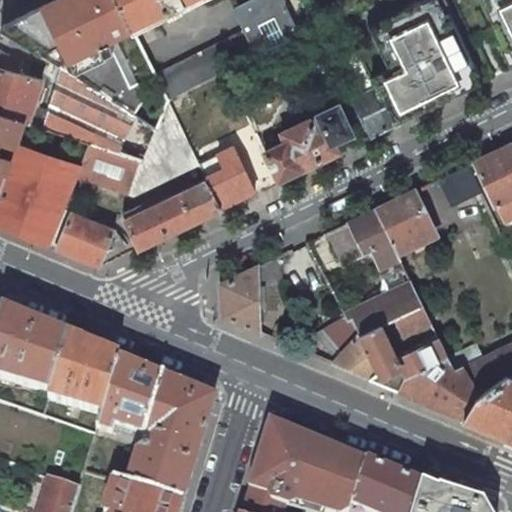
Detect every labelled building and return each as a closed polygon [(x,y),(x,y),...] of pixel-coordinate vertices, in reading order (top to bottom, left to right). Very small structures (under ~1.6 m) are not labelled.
[(130,86),(108,40),(132,28),(132,27),(118,0),(51,0),(2,25),(1,26),(60,65),(133,114),(144,98),(137,82),(130,86)] [(118,0),(132,27),(188,0),(118,0)] [(245,30),(257,56),(300,34),(283,0),(251,0),(234,9),(245,30)] [(423,0),(368,27),(388,69),(370,77),(375,87),(394,125),(454,96),(450,88),(478,75),(460,37),(448,12),(444,13),(437,0),(423,0)] [(511,0),(481,0),(492,23),(506,51),(508,50),(511,57),(511,0)] [(338,53),(343,50),(354,45),(339,15),(323,23),(338,53)] [(245,30),(155,74),(168,100),(257,56),(245,30)] [(343,50),(364,93),(375,87),(370,77),(368,73),(354,45),(343,50)] [(22,61),(0,50),(0,67),(18,73),(22,61)] [(60,65),(48,108),(45,117),(36,114),(31,113),(28,122),(89,142),(142,159),(156,129),(133,114),(60,65)] [(18,73),(0,67),(0,113),(23,121),(28,122),(31,113),(36,114),(42,80),(41,80),(18,73)] [(353,98),(372,135),(394,125),(375,87),(364,93),(353,98)] [(134,194),(198,163),(194,153),(168,100),(156,129),(142,159),(89,142),(76,175),(134,194)] [(265,152),(278,180),(338,152),(333,142),(352,133),(338,105),(318,115),(319,117),(310,121),(309,119),(281,133),(285,142),(265,152)] [(23,121),(0,113),(0,187),(5,173),(10,158),(0,154),(0,142),(14,147),(23,121)] [(0,224),(48,245),(70,189),(72,185),(76,175),(89,142),(28,122),(23,121),(14,147),(10,158),(5,173),(0,187),(0,224)] [(511,143),(474,162),(494,205),(495,205),(511,196),(511,143)] [(255,192),(233,146),(198,163),(207,182),(220,209),(255,192)] [(452,205),(480,191),(468,165),(440,178),(452,205)] [(120,200),(134,194),(76,175),(72,185),(120,200)] [(127,221),(139,248),(220,209),(207,182),(127,221)] [(82,194),(70,189),(48,245),(56,248),(71,211),(74,213),(82,194)] [(440,237),(416,189),(376,209),(399,256),(440,237)] [(511,216),(511,196),(495,205),(503,221),(511,216)] [(380,268),(400,258),(399,256),(376,209),(329,231),(344,263),(372,250),(375,257),(380,268)] [(71,211),(56,248),(100,266),(133,250),(114,229),(74,213),(71,211)] [(278,280),(276,257),(258,265),(258,284),(278,283),(278,280)] [(380,268),(390,291),(411,282),(400,258),(380,268)] [(258,284),(258,265),(220,283),(222,317),(259,333),(259,325),(258,286),(258,284)] [(390,291),(344,313),(346,316),(348,320),(352,318),(360,333),(360,334),(422,304),(411,282),(390,291)] [(370,379),(465,418),(478,397),(507,376),(511,372),(511,341),(482,357),(454,370),(447,356),(422,304),(360,334),(378,372),(370,379)] [(102,415),(119,361),(93,350),(68,339),(28,323),(3,312),(0,321),(0,378),(51,394),(49,399),(69,405),(68,410),(75,412),(76,407),(77,407),(102,415)] [(348,320),(346,316),(316,334),(336,359),(360,333),(352,318),(348,320)] [(336,359),(333,363),(370,379),(378,372),(360,334),(360,333),(336,359)] [(475,344),(447,356),(454,370),(482,357),(475,344)] [(119,361),(102,415),(98,429),(104,431),(112,434),(116,424),(146,435),(164,379),(119,361)] [(511,377),(507,376),(478,397),(465,418),(511,438),(511,377)] [(164,379),(146,435),(154,438),(149,451),(195,464),(214,401),(214,400),(164,379)] [(270,423),(253,479),(245,504),(242,511),(284,511),(286,508),(288,509),(291,508),(294,506),(295,505),(318,511),(350,511),(355,499),(366,463),(270,423)] [(195,464),(149,451),(144,453),(139,455),(130,486),(184,502),(195,464)] [(350,511),(365,511),(366,511),(413,511),(421,487),(366,463),(355,499),(350,511)] [(47,485),(38,511),(72,511),(79,489),(58,482),(49,479),(47,485)] [(180,511),(184,502),(130,486),(116,481),(105,511),(180,511)] [(421,487),(413,511),(476,511),(475,509),(421,487)]
